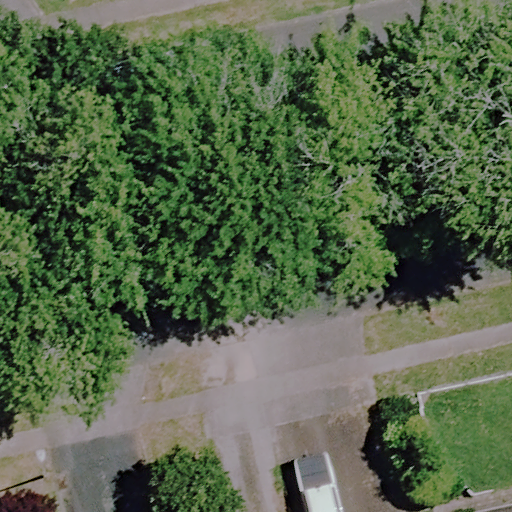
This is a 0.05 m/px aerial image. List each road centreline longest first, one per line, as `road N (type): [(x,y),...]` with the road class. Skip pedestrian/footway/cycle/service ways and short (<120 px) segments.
road 1 (residential): [(0,132),(511,12)]
road 2 (residential): [(511,240),(0,354)]
